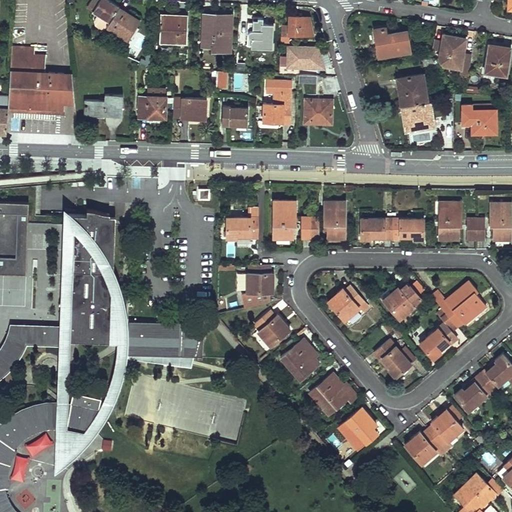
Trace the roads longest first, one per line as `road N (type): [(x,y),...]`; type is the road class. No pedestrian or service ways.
road 1 (residential): [(511,317),(402,402),(382,395),(301,299),(302,271),(326,258),(472,260),(489,268)]
road 2 (secondary): [(0,149),(369,163)]
road 3 (residential): [(325,0),(367,131),(369,163)]
road 4 (secondary): [(369,163),(511,167)]
road 5 (residential): [(348,0),(484,21)]
